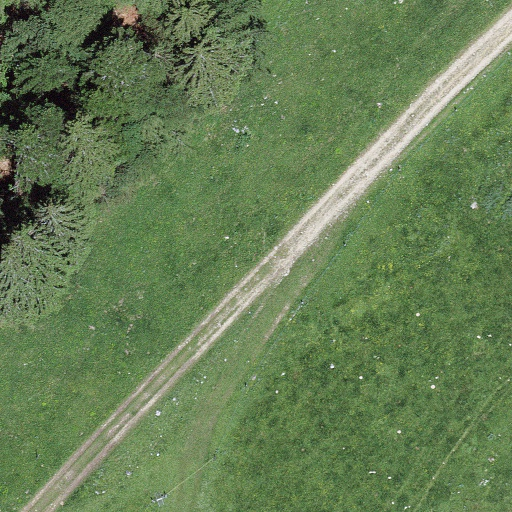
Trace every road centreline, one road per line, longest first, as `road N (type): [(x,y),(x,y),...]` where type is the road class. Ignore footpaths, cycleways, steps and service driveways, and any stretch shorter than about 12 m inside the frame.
road 1 (track): [(281,248),(28,511)]
road 2 (track): [(511,24),(281,248)]
road 3 (track): [(281,248),(216,414),(193,511)]
